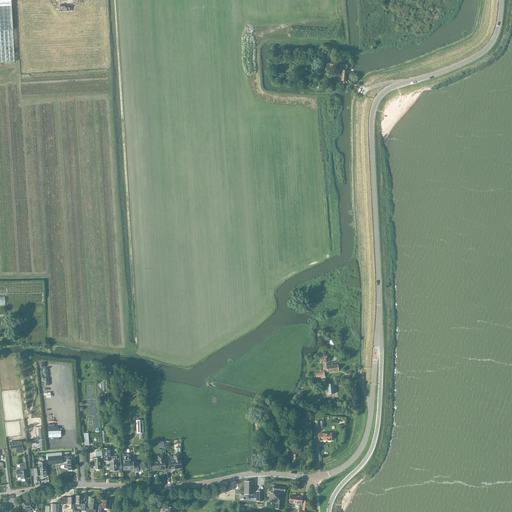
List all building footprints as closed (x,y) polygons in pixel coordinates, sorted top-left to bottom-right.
[(0,0),(0,30),(13,30),(10,0),(0,0)] [(13,30),(0,30),(0,62),(14,61),(13,30)] [(331,66),(338,67),(338,76),(341,76),(341,81),(346,81),(348,62),(332,61),(331,66)] [(326,363),(327,367),(328,372),(339,370),(338,362),(326,363)] [(109,461),(110,471),(117,471),(117,469),(120,469),(119,459),(117,459),(117,458),(109,458),(109,451),(107,449),(104,450),(104,461),(109,461)] [(99,458),(102,458),(102,452),(95,452),(95,458),(92,458),(92,462),(93,462),(94,468),(95,468),(95,469),(96,469),(99,469),(100,469),(99,458)] [(127,454),(123,454),(123,456),(123,470),(134,470),(134,471),(138,471),(138,465),(134,465),(133,462),(130,462),(130,457),(127,457),(127,454)] [(166,466),(167,472),(170,472),(170,469),(181,468),(180,461),(179,461),(179,454),(174,455),(174,460),(168,461),(168,466),(166,466)] [(62,456),(48,457),(49,465),(63,463),(62,459),(62,457),(62,456)] [(62,457),(62,459),(67,458),(68,465),(65,465),(64,466),(64,468),(65,469),(68,468),(68,470),(75,470),(74,460),(72,460),(72,456),(62,457)] [(158,462),(152,462),(152,467),(150,467),(151,473),(154,473),(154,470),(165,469),(164,462),(163,462),(163,456),(158,456),(158,462)] [(46,469),(46,465),(45,462),(38,463),(39,468),(34,469),(35,476),(40,476),(40,477),(46,476),(45,469),(46,469)] [(16,472),(13,472),(14,477),(17,476),(17,478),(21,477),(21,479),(27,479),(26,463),(19,464),(20,471),(16,472)] [(244,482),(244,494),(248,494),(248,498),(254,498),(254,494),(253,494),(253,482),(244,482)] [(276,508),(283,509),(285,487),(274,486),(273,492),(270,492),(269,502),(276,503),(276,508)] [(291,495),(290,503),(295,503),(295,504),(300,505),(299,511),(306,511),(308,501),(303,501),(303,497),(291,495)] [(70,497),(61,497),(61,504),(66,504),(66,503),(69,503),(69,504),(71,504),(71,508),(74,508),(74,504),(74,497),(73,497),(73,496),(72,496),(70,496),(70,497)] [(81,511),(85,511),(86,511),(85,511),(85,504),(82,504),(82,496),(75,496),(75,507),(81,507),(81,511)] [(85,511),(95,511),(96,509),(96,510),(97,499),(91,498),(89,509),(86,508),(85,511)] [(99,508),(98,511),(103,511),(104,508),(108,509),(109,500),(108,500),(107,499),(104,499),(104,500),(99,499),(98,508),(99,508)] [(33,508),(37,508),(36,503),(33,504),(33,501),(22,501),(22,502),(22,511),(33,510),(33,508)]
